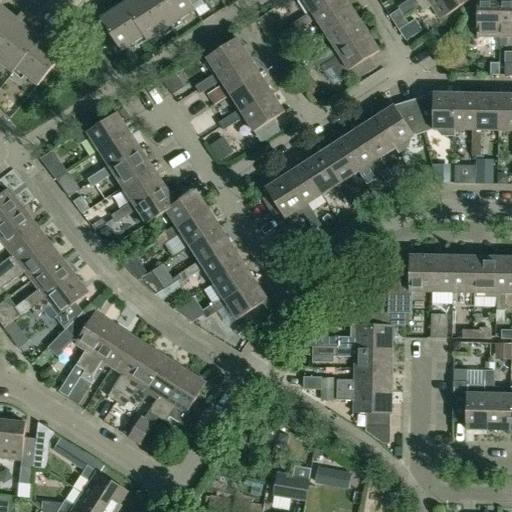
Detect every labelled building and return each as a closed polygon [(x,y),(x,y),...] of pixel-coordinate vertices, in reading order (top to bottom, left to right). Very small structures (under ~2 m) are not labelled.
[(112,10),(99,18),(120,51),(143,36),(146,41),(194,10),(191,5),(199,0),(127,0),(113,9),(112,8),(111,9),(112,10)] [(302,0),(311,12),(301,19),(306,27),(315,20),(313,17),(338,0),(302,0)] [(355,15),(345,0),(338,0),(313,17),(315,20),(325,35),(355,15)] [(469,0),(427,0),(419,6),(423,12),(432,6),(440,19),(469,0)] [(484,37),(498,37),(498,0),(477,0),(476,37),(477,37),(477,45),(484,45),(484,37)] [(506,37),(511,37),(511,0),(508,0),(498,0),(498,37),(499,37),(499,46),(506,46),(506,37)] [(0,63),(12,73),(16,69),(37,86),(61,57),(59,55),(49,47),(50,45),(49,44),(48,46),(21,23),(25,17),(21,13),(16,19),(0,5),(0,63)] [(390,16),(394,22),(404,16),(399,9),(390,16)] [(367,33),(355,15),(325,35),(334,49),(325,56),(329,63),(339,56),(337,53),(367,33)] [(409,23),(404,16),(394,22),(399,30),(409,23)] [(295,34),(306,27),(301,19),(290,26),(295,34)] [(329,63),(321,69),(324,74),(334,67),(341,77),(379,51),(367,33),(337,53),(339,56),(329,63)] [(236,39),(206,58),(216,73),(206,80),(210,87),(221,81),(218,77),(248,57),(236,39)] [(321,69),(329,63),(325,56),(314,63),(319,70),(321,69)] [(260,76),(248,57),(218,77),(221,81),(230,95),(260,76)] [(498,75),(498,64),(489,64),(489,75),(498,75)] [(230,95),(239,110),(218,123),(229,116),(234,124),(244,117),(242,113),(272,94),(260,76),(230,95)] [(210,87),(206,80),(195,87),(199,94),(210,87)] [(284,113),(272,94),(242,113),(244,117),(254,132),(284,113)] [(432,94),(413,100),(422,134),(432,131),(432,94)] [(454,138),(454,131),(455,95),(432,94),(432,131),(437,131),(441,137),(454,138)] [(476,95),(455,95),(454,131),(472,131),(471,143),(480,144),(480,131),(476,131),(476,95)] [(480,131),(498,132),(498,95),(476,95),(476,131),(480,131)] [(511,95),(498,95),(498,132),(511,131),(511,95)] [(422,134),(413,100),(393,106),(413,137),(422,134)] [(393,106),(375,119),(394,149),(413,137),(393,106)] [(79,144),(89,137),(99,152),(129,132),(117,113),(87,132),(85,129),(74,136),(79,144)] [(223,131),(234,124),(229,116),(218,123),(223,131)] [(376,161),(380,158),(394,149),(375,119),(357,131),(376,161)] [(338,142),(358,173),(373,163),(379,173),(387,169),(380,158),(376,161),(357,131),(338,142)] [(141,151),(129,132),(99,152),(108,166),(98,173),(102,181),(113,174),(110,170),(141,151)] [(338,142),(320,154),(340,185),(344,182),(358,173),(338,142)] [(471,143),(471,156),(480,156),(480,144),(471,143)] [(153,169),(141,151),(110,170),(113,174),(122,189),(153,169)] [(337,187),(343,197),(351,192),(344,182),(340,185),(320,154),(302,166),(322,196),(337,187)] [(322,196),(302,166),(284,178),(304,208),(308,206),(322,196)] [(122,189),(131,203),(121,210),(125,217),(136,210),(134,207),(165,187),(153,169),(122,189)] [(386,184),(394,179),(388,171),(387,169),(379,173),(386,184)] [(102,181),(98,173),(87,180),(92,188),(102,181)] [(285,221),(301,210),(307,221),(315,216),(308,206),(304,208),(284,178),(266,190),(285,221)] [(175,204),(165,187),(134,207),(136,210),(146,226),(166,213),(166,212),(176,204),(175,204)] [(0,222),(20,206),(7,189),(0,194),(0,222)] [(196,190),(175,204),(176,204),(166,212),(166,213),(175,225),(177,229),(208,209),(196,190)] [(358,203),(351,192),(343,197),(350,208),(358,203)] [(84,196),(73,203),(82,215),(90,210),(89,209),(92,208),(84,196)] [(0,222),(0,241),(4,247),(34,224),(20,206),(0,222)] [(175,225),(165,232),(169,239),(180,232),(189,247),(219,227),(208,209),(177,229),(175,225)] [(115,223),(125,217),(121,210),(110,216),(115,223)] [(315,216),(307,221),(314,232),(322,227),(315,216)] [(0,264),(0,276),(47,241),(34,224),(4,247),(11,256),(0,264)] [(201,265),(231,246),(219,227),(189,247),(198,261),(188,268),(193,275),(203,269),(201,265)] [(154,239),(156,242),(159,246),(169,239),(165,232),(154,239)] [(24,272),(30,280),(60,257),(47,241),(0,276),(0,294),(3,292),(1,290),(24,272)] [(243,264),(231,246),(201,265),(203,269),(213,284),(243,264)] [(409,292),(430,292),(430,257),(410,256),(409,292)] [(21,315),(30,308),(73,274),(60,257),(30,280),(38,290),(15,308),(21,315)] [(452,257),(430,257),(430,292),(452,292),(452,257)] [(452,292),(473,293),(474,258),(452,257),(452,292)] [(494,302),(495,258),(474,258),(473,293),(489,293),(489,301),(494,302)] [(504,293),(511,293),(511,258),(495,258),(494,302),(495,302),(495,310),(504,311),(504,293)] [(254,282),(243,264),(213,284),(222,298),(224,302),(254,282)] [(182,282),(193,275),(188,268),(177,275),(182,282)] [(152,272),(138,281),(155,296),(163,290),(152,272)] [(64,330),(65,330),(83,312),(75,302),(87,293),(73,274),(30,308),(36,317),(50,306),(57,316),(55,318),(64,330)] [(222,298),(212,305),(216,312),(227,305),(236,320),(266,301),(254,282),(224,302),(222,298)] [(337,338),(337,347),(392,348),(392,327),(392,314),(398,314),(398,292),(388,292),(388,314),(367,313),(367,326),(356,326),(355,338),(337,338)] [(102,293),(83,312),(90,319),(94,312),(97,308),(100,310),(108,297),(102,293)] [(212,305),(201,312),(206,319),(216,312),(212,305)] [(67,398),(84,371),(114,324),(94,312),(90,319),(83,312),(65,330),(76,340),(74,344),(85,351),(75,365),(76,366),(59,392),(67,398)] [(431,338),(446,338),(447,315),(431,315),(431,338)] [(102,362),(112,368),(132,336),(114,324),(84,371),(93,376),(102,362)] [(479,331),(472,331),(472,339),(491,340),(491,329),(479,328),(479,331)] [(461,339),(472,339),(472,331),(461,331),(461,339)] [(511,331),(501,331),(501,340),(511,340),(511,331)] [(107,396),(116,402),(151,348),(132,336),(112,368),(122,374),(107,396)] [(333,358),(337,358),(355,358),(355,369),(391,370),(392,348),(337,347),(312,347),(311,363),(333,363),(333,358)] [(138,385),(148,391),(168,359),(151,348),(116,402),(124,407),(138,385)] [(128,437),(140,445),(153,424),(157,418),(187,371),(168,359),(148,391),(157,397),(143,419),(140,417),(128,437)] [(336,380),(336,390),(391,391),(391,370),(355,369),(354,381),(336,380)] [(91,379),(93,376),(84,371),(67,398),(68,398),(67,399),(78,407),(92,385),(91,385),(94,381),(91,379)] [(157,418),(165,423),(168,418),(185,428),(191,418),(185,415),(205,383),(187,371),(157,418)] [(483,382),(493,383),(493,371),(484,371),(483,382)] [(333,390),(333,379),(322,378),(322,390),(333,390)] [(488,394),(483,394),(483,386),(467,386),(467,383),(453,382),(452,422),(465,423),(465,430),(488,430),(488,394)] [(488,430),(509,431),(509,395),(499,394),(499,387),(493,387),(493,383),(483,382),(483,394),(488,394),(488,430)] [(333,390),(322,390),(320,390),(320,401),(332,401),(333,390)] [(391,391),(336,390),(336,401),(353,401),(353,413),(366,413),(366,426),(390,426),(390,414),(391,391)] [(285,412),(279,422),(292,431),(298,421),(285,412)] [(4,420),(0,454),(0,457),(22,460),(26,423),(4,420)] [(153,424),(140,445),(150,451),(163,431),(153,424)] [(48,440),(36,438),(33,468),(45,469),(48,440)] [(83,471),(81,475),(91,481),(83,494),(111,511),(112,511),(126,491),(100,474),(105,467),(84,454),(76,467),(83,471)] [(333,487),(337,470),(319,466),(315,483),(333,487)] [(32,468),(20,467),(19,483),(31,484),(32,468)] [(293,479),(276,476),(273,500),(307,505),(311,472),(294,470),(293,479)] [(56,511),(111,511),(83,494),(75,506),(65,499),(56,511)] [(207,511),(260,511),(262,505),(210,496),(207,511)]
